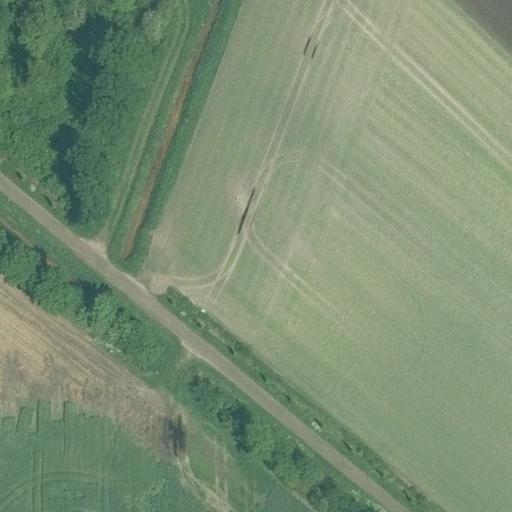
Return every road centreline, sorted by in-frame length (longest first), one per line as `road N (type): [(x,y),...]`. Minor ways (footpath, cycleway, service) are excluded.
road 1 (unclassified): [(394,511),(0,190)]
road 2 (track): [(166,9),(73,248)]
